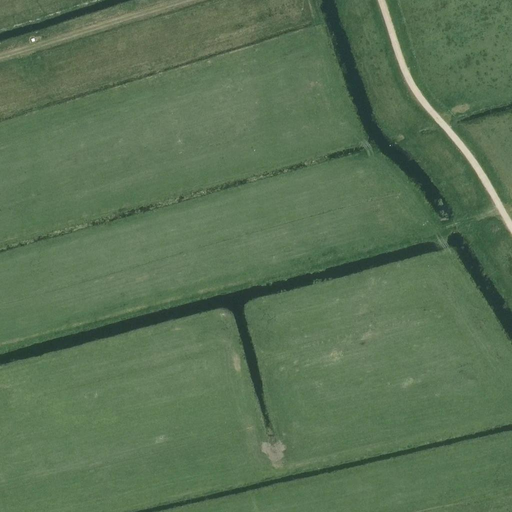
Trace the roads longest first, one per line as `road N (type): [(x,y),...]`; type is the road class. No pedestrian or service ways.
road 1 (track): [(511,227),(463,147),(411,84),(381,0)]
road 2 (track): [(182,0),(0,56)]
